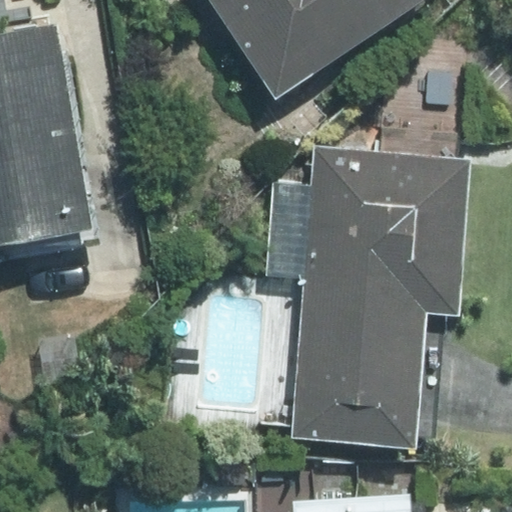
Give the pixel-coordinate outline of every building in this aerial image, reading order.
[(24,0),(0,0),(0,201),(61,191),(24,0)] [(216,0),(244,38),(298,0),(216,0)] [(420,247),(432,93),(274,80),(251,385),(383,396),(394,245),(420,247)] [(80,337),(38,338),(39,384),(81,383),(80,337)] [(378,511),(376,444),(260,447),(261,511),(378,511)]
